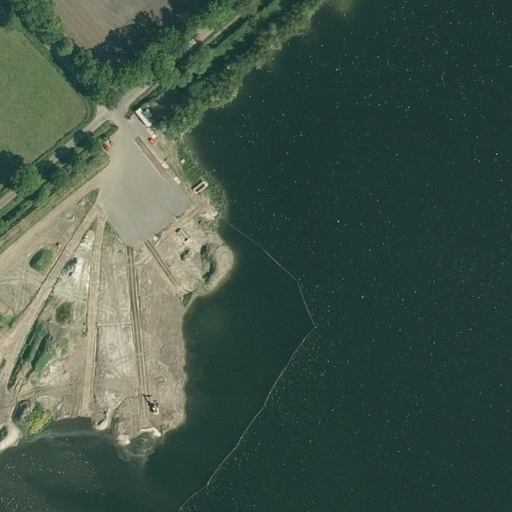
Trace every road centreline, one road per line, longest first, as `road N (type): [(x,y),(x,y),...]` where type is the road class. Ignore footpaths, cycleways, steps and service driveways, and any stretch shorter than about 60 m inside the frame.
road 1 (track): [(125,134),(150,133),(302,0)]
road 2 (track): [(0,258),(108,168),(125,134),(118,114),(108,111)]
road 3 (unclassified): [(108,111),(240,0)]
road 4 (unclassified): [(108,111),(9,0)]
road 5 (unclassified): [(0,204),(108,111)]
